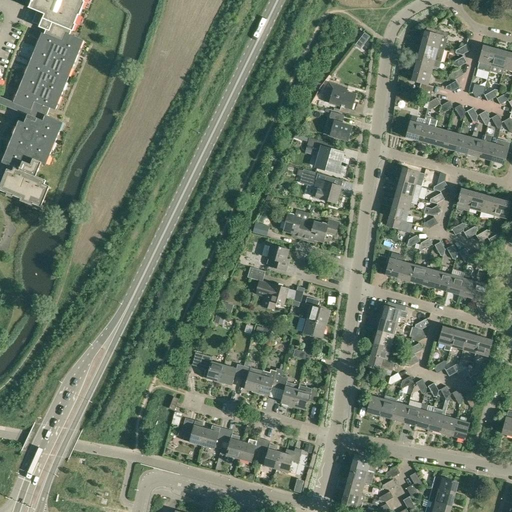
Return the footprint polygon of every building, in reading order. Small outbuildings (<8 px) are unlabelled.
[(61,30),(70,34),(71,31),(73,31),(74,31),(73,31),(75,26),(78,18),(82,10),(85,2),(85,0),(31,0),(28,8),(39,12),(35,21),(40,23),(39,27),(47,30),(46,34),(57,38),(61,30)] [(7,149),(2,162),(3,163),(10,166),(14,167),(19,169),(22,162),(30,165),(32,159),(41,163),(41,162),(46,164),(51,151),(54,144),(57,138),(62,125),(63,122),(46,115),(49,109),(50,107),(55,110),(55,109),(56,107),(62,93),(67,80),(73,66),(78,53),(80,49),(84,40),(81,38),(78,37),(70,34),(61,30),(57,38),(46,34),(42,32),(39,38),(34,52),(28,65),(23,78),(17,91),(13,102),(15,103),(30,109),(28,112),(27,115),(24,122),(19,120),(18,122),(12,136),(9,144),(7,149)] [(425,31),(421,44),(437,48),(438,48),(441,36),(447,37),(448,33),(437,30),(436,34),(425,31)] [(421,44),(418,56),(441,63),(441,62),(445,50),(444,50),(444,49),(438,48),(437,48),(421,44)] [(455,53),(462,55),(470,50),(467,44),(457,50),(456,50),(455,53)] [(478,63),(478,64),(477,68),(478,68),(477,69),(489,72),(495,49),(483,46),(478,63)] [(495,49),(489,72),(489,71),(490,71),(502,74),(504,69),(503,69),(507,53),(495,49)] [(503,69),(504,69),(511,71),(511,53),(507,53),(503,69)] [(418,56),(414,68),(431,73),(433,66),(439,68),(441,63),(418,56)] [(459,67),(467,62),(463,56),(453,62),(459,67)] [(431,73),(414,68),(411,81),(421,83),(427,85),(431,73)] [(455,79),(463,75),(460,68),(450,74),(449,74),(449,77),(455,79)] [(452,91),(460,87),(456,80),(447,86),(446,86),(445,89),(452,91)] [(323,101),(330,103),(329,104),(350,109),(354,95),(346,92),(347,88),(328,83),(323,101)] [(427,85),(421,83),(418,93),(431,96),(433,86),(427,85)] [(484,94),(485,87),(482,86),(472,92),(476,98),(484,94)] [(496,97),(498,90),(494,89),(484,95),(488,101),(496,97)] [(508,100),(510,93),(506,92),(506,93),(497,98),(500,105),(508,100)] [(430,109),(440,104),(437,98),(429,102),(427,109),(430,110),(430,109)] [(443,113),(453,107),(449,101),(441,105),(439,112),(443,113)] [(464,119),(465,112),(461,104),(455,108),(460,118),(464,119)] [(476,122),(478,115),(473,108),(467,111),(473,121),(473,122),(476,122)] [(511,108),(510,118),(509,118),(503,121),(509,131),(511,132),(511,121),(510,119),(511,119),(511,108)] [(488,126),(490,119),(485,111),(479,114),(485,124),(485,125),(488,126)] [(347,141),(351,126),(341,123),(344,115),(330,112),(326,127),(331,128),(329,136),(347,141)] [(500,129),(502,122),(497,114),(491,118),(497,128),(500,129)] [(417,118),(416,123),(410,121),(405,138),(418,141),(424,119),(417,118)] [(424,119),(418,141),(430,144),(434,128),(435,128),(437,121),(425,118),(425,119),(424,119)] [(434,128),(430,144),(442,148),(446,131),(435,128),(434,128)] [(446,131),(442,148),(454,151),(459,135),(446,131)] [(483,141),(478,158),(491,161),(495,145),(489,143),(491,135),(485,134),(483,141)] [(459,135),(454,151),(466,154),(471,138),(459,135)] [(320,150),(315,167),(344,175),(348,159),(342,158),(343,154),(333,151),(335,145),(308,138),(306,146),(320,150)] [(471,138),(466,154),(478,158),(483,141),(471,138)] [(495,145),(491,161),(503,164),(508,148),(495,145)] [(22,162),(19,169),(36,176),(39,168),(41,163),(32,159),(30,165),(22,162)] [(0,185),(0,189),(7,193),(8,191),(12,192),(11,194),(19,197),(19,195),(30,200),(30,202),(41,206),(50,186),(44,184),(46,180),(36,176),(19,169),(14,167),(10,166),(9,170),(7,169),(5,175),(1,184),(0,185)] [(403,168),(399,181),(421,187),(425,174),(403,168)] [(316,180),(317,173),(303,169),(302,176),(316,180)] [(316,180),(314,189),(312,196),(319,198),(319,199),(335,203),(340,187),(316,180)] [(399,181),(396,194),(418,200),(421,187),(399,181)] [(440,191),(448,187),(444,181),(432,188),(434,190),(440,191)] [(461,189),(456,205),(456,207),(457,210),(461,211),(464,210),(469,211),(469,209),(474,192),(461,189)] [(469,209),(481,212),(486,196),(474,192),(469,209)] [(437,204),(444,199),(441,193),(431,199),(430,202),(437,204)] [(396,194),(393,205),(409,210),(411,203),(417,205),(418,200),(396,194)] [(481,212),(480,217),(493,218),(494,215),(498,199),(486,196),(481,212)] [(494,215),(506,219),(511,202),(498,199),(494,215)] [(393,205),(389,218),(389,217),(386,226),(398,229),(400,220),(406,222),(409,210),(393,205)] [(424,212),(423,213),(433,216),(441,211),(438,205),(431,209),(425,207),(425,208),(424,212)] [(296,209),(294,217),(285,214),(283,221),(285,222),(282,231),(296,235),(295,237),(301,239),(308,220),(310,213),(296,209)] [(430,228),(438,223),(434,217),(424,223),(423,226),(430,228)] [(308,220),(301,239),(309,241),(309,239),(322,242),(325,233),(326,234),(335,236),(339,221),(328,219),(327,224),(314,220),(314,221),(308,220)] [(400,220),(398,229),(398,230),(410,233),(413,224),(406,222),(400,220)] [(463,231),(465,224),(462,223),(452,229),(455,235),(463,231)] [(253,232),(267,235),(269,227),(255,224),(253,232)] [(475,234),(477,227),(474,226),(474,227),(464,232),(467,238),(475,234)] [(488,237),(489,230),(486,230),(476,236),(480,242),(488,237)] [(500,241),(502,234),(498,233),(488,239),(492,245),(500,241)] [(410,247),(420,241),(417,235),(409,239),(407,246),(410,247)] [(422,250),(432,244),(429,238),(421,243),(419,250),(422,250)] [(443,256),(445,249),(441,242),(434,245),(440,255),(440,256),(443,256)] [(262,255),(269,257),(266,266),(285,271),(287,264),(285,263),(288,250),(271,245),(271,246),(265,245),(262,255)] [(455,259),(457,253),(453,245),(447,248),(450,253),(452,258),(452,259),(455,260),(455,259)] [(468,263),(469,256),(465,248),(459,252),(465,262),(464,262),(468,263)] [(480,266),(482,259),(477,252),(471,255),(477,265),(476,265),(480,266)] [(391,253),(385,275),(399,278),(403,263),(396,261),(398,255),(391,253)] [(492,270),(494,263),(489,255),(483,258),(489,268),(489,269),(492,270)] [(403,263),(399,278),(410,281),(414,266),(403,263)] [(414,266),(410,281),(422,285),(427,269),(414,266)] [(263,281),(265,271),(250,267),(247,277),(260,281),(263,281)] [(427,269),(422,285),(435,288),(439,273),(427,269)] [(439,273),(435,288),(446,292),(451,276),(439,273)] [(451,276),(446,292),(459,295),(463,279),(451,276)] [(463,279),(459,295),(471,298),(475,283),(463,279)] [(263,281),(260,281),(257,294),(264,296),(262,306),(274,310),(276,303),(284,305),(288,288),(268,283),(263,281)] [(475,283),(471,298),(483,302),(488,286),(475,283)] [(296,291),(293,300),(301,302),(305,288),(298,286),(296,291)] [(312,306),(308,319),(326,325),(330,311),(317,307),(312,305),(312,306)] [(384,306),(381,319),(397,323),(399,316),(406,318),(408,312),(401,310),(400,311),(384,306)] [(214,322),(222,325),(224,316),(216,314),(214,322)] [(326,325),(308,319),(304,333),(322,338),(326,325)] [(381,319),(377,331),(394,336),(397,323),(381,319)] [(421,329),(429,325),(426,319),(416,324),(415,328),(421,329)] [(438,343),(444,345),(444,349),(449,350),(450,347),(451,347),(455,331),(443,327),(438,343)] [(377,331),(374,343),(390,348),(394,336),(377,331)] [(418,341),(426,337),(422,331),(413,336),(412,336),(411,339),(418,341)] [(455,331),(451,347),(463,350),(468,334),(455,331)] [(468,334),(463,350),(475,353),(480,337),(468,334)] [(480,337),(475,353),(488,357),(492,341),(480,337)] [(374,343),(371,355),(370,355),(367,364),(380,368),(382,358),(387,359),(390,348),(374,343)] [(415,354),(423,349),(419,343),(409,349),(408,352),(415,354)] [(309,361),(311,354),(295,349),(293,356),(309,361)] [(199,368),(205,369),(203,378),(219,383),(224,366),(211,363),(212,358),(203,355),(199,368)] [(411,366),(419,361),(416,355),(406,361),(405,361),(404,364),(411,366)] [(395,361),(387,359),(382,358),(380,368),(392,371),(395,361)] [(244,367),(240,379),(246,381),(244,389),(257,393),(261,376),(249,373),(250,369),(252,362),(245,361),(244,367)] [(445,369),(447,362),(443,361),(433,367),(437,373),(445,369)] [(457,372),(459,365),(455,364),(445,370),(449,376),(457,372)] [(224,366),(219,383),(231,386),(234,377),(240,379),(244,367),(237,365),(236,369),(224,366)] [(469,375),(471,368),(468,367),(468,368),(457,374),(461,379),(469,375)] [(271,388),(278,389),(282,376),(281,376),(283,370),(283,369),(280,369),(276,368),(275,371),(271,370),(270,372),(263,370),(261,376),(257,393),(269,396),(271,388)] [(481,379),(483,372),(480,371),(470,377),(473,383),(481,379)] [(391,385),(401,379),(398,372),(390,377),(388,384),(391,385)] [(282,376),(278,389),(284,391),(281,404),(293,407),(298,391),(285,387),(288,378),(282,376)] [(404,388),(414,382),(410,376),(402,380),(400,387),(404,388)] [(424,394),(426,387),(422,379),(416,383),(421,393),(424,394)] [(437,397),(439,391),(434,383),(428,386),(434,396),(437,397)] [(449,401),(451,394),(446,386),(440,389),(446,399),(446,400),(449,401)] [(461,404),(463,397),(458,389),(452,393),(458,403),(461,404)] [(298,391),(293,407),(306,411),(308,402),(315,404),(318,391),(312,390),(310,394),(298,391)] [(473,407),(475,401),(471,393),(464,396),(470,406),(470,407),(473,407)] [(174,396),(169,408),(174,411),(179,399),(174,396)] [(367,413),(379,416),(384,400),(371,397),(367,413)] [(384,400),(379,416),(391,420),(396,403),(384,400)] [(396,403),(391,420),(403,423),(408,407),(396,403)] [(420,410),(416,426),(428,430),(432,413),(427,412),(428,405),(421,403),(419,410),(420,410)] [(408,407),(403,423),(416,426),(420,410),(419,410),(408,407)] [(511,411),(508,410),(506,418),(502,434),(511,436),(511,411)] [(432,413),(428,430),(440,433),(444,417),(432,413)] [(444,417),(440,433),(452,436),(457,420),(444,417)] [(203,423),(189,419),(185,418),(182,430),(185,431),(182,439),(190,441),(190,442),(202,446),(206,429),(202,428),(203,423)] [(457,420),(452,436),(465,440),(469,423),(457,420)] [(206,429),(202,446),(214,449),(217,441),(223,442),(227,430),(220,428),(212,426),(211,430),(206,429)] [(227,430),(223,442),(229,444),(226,456),(239,459),(243,443),(239,442),(240,437),(232,435),(233,432),(227,430)] [(243,443),(239,459),(251,463),(254,451),(261,453),(264,440),(258,438),(257,441),(249,439),(248,444),(243,443)] [(264,440),(261,453),(267,455),(264,467),(276,470),(281,453),(276,452),(278,447),(270,445),(271,442),(264,440)] [(298,463),(302,451),(295,449),(294,452),(291,462),(298,463)] [(281,453),(276,470),(288,473),(291,462),(294,452),(286,450),(285,455),(281,453)] [(354,455),(351,467),(374,473),(377,461),(354,455)] [(351,467),(348,480),(364,484),(365,483),(371,484),(374,473),(351,467)] [(392,478),(400,473),(397,467),(385,473),(387,476),(392,478)] [(420,485),(422,484),(416,472),(409,476),(414,484),(420,485)] [(435,477),(431,489),(454,495),(458,483),(435,477)] [(389,490),(397,485),(393,479),(383,485),(382,488),(389,490)] [(348,480),(344,492),(361,496),(364,484),(348,480)] [(417,498),(418,494),(412,484),(406,488),(411,496),(417,498)] [(454,495),(431,489),(428,500),(432,501),(431,502),(451,508),(454,495)] [(385,502),(393,497),(390,491),(380,497),(379,497),(378,500),(385,502)] [(361,496),(344,492),(341,504),(358,509),(361,496)] [(414,510),(415,506),(409,496),(403,500),(407,508),(414,510)] [(449,511),(451,508),(431,502),(430,508),(426,507),(424,511),(449,511)] [(385,511),(390,509),(386,503),(376,509),(375,511),(385,511)]
